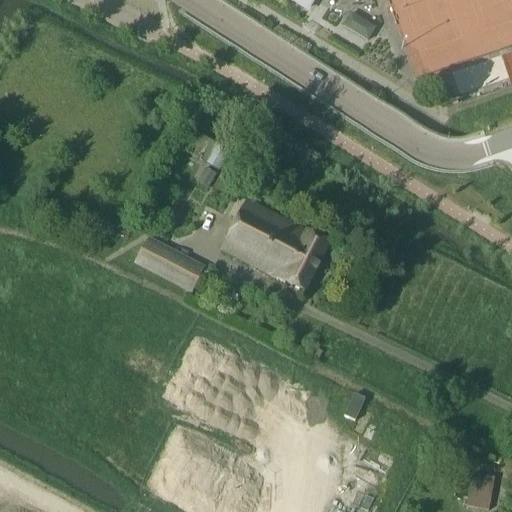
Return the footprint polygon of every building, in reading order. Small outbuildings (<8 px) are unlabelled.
[(289,0),(307,10),(312,0),(289,0)] [(344,29),(370,41),(376,27),(351,15),(344,29)] [(216,146),(206,165),(219,173),(230,153),(216,146)] [(328,246),(294,228),(246,203),(222,251),(271,277),(304,294),(328,246)] [(205,269),(147,239),(133,266),(191,296),(205,269)] [(457,506),(466,508),(488,511),(494,479),(472,475),(470,487),(454,484),(452,498),(459,499),(457,506)]
